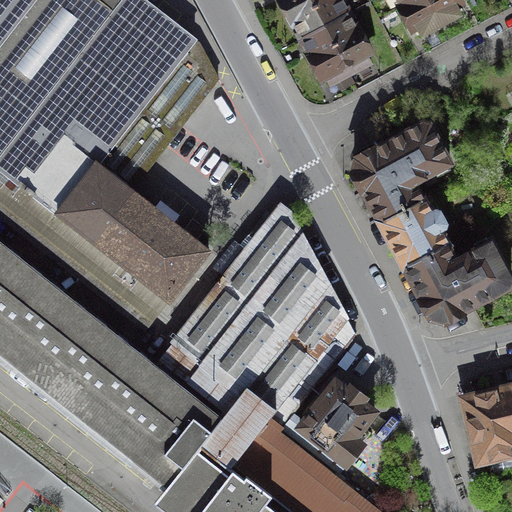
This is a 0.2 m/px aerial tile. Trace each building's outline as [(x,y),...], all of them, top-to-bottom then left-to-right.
[(0,0),(0,168),(166,299),(169,301),(209,250),(131,189),(218,79),(199,43),(144,0),(101,0),(101,1),(99,0),(0,0)] [(325,25),(311,0),(280,0),(293,22),(294,22),(303,37),(325,25)] [(311,0),(325,25),(347,14),(339,0),(311,0)] [(441,25),(427,0),(398,0),(402,5),(400,6),(413,29),(417,26),(419,31),(422,35),(441,25)] [(427,0),(441,25),(460,14),(458,10),(456,6),(460,4),(457,0),(427,0)] [(347,14),(325,25),(350,73),(370,63),(367,59),(365,54),(369,52),(357,29),(356,30),(347,14)] [(350,73),(325,25),(303,37),(311,53),(310,54),(322,77),(326,75),(329,79),(331,84),(350,73)] [(381,222),(424,199),(423,197),(421,198),(413,182),(434,170),(437,176),(449,170),(446,164),(449,163),(429,125),(428,125),(423,124),(423,123),(403,134),(403,135),(383,145),(376,149),(376,148),(358,158),(354,172),(364,190),(381,220),(380,220),(381,222)] [(0,212),(145,327),(166,299),(0,168),(0,212)] [(404,265),(447,242),(439,228),(443,226),(444,223),(430,196),(424,199),(381,222),(393,244),(404,265)] [(217,282),(219,283),(173,342),(282,428),(356,335),(290,212),(281,205),(224,277),(222,275),(220,279),(217,282)] [(447,242),(404,265),(405,267),(405,266),(422,297),(431,315),(438,317),(445,319),(462,310),(462,309),(469,306),(489,295),(489,296),(510,285),(509,284),(511,279),(492,241),(489,243),(486,237),(474,244),(477,249),(455,261),(446,244),(448,243),(447,242)] [(0,353),(166,485),(167,486),(201,443),(202,442),(221,417),(0,241),(0,353)] [(389,511),(282,428),(173,342),(172,341),(158,359),(225,412),(221,417),(202,442),(231,465),(234,465),(246,474),(294,511),(389,511)] [(347,389),(335,380),(321,398),(321,397),(313,407),(313,408),(299,426),(346,462),(361,443),(354,437),(374,410),(362,401),(365,397),(357,391),(350,386),(347,389)] [(511,408),(507,387),(485,392),(463,397),(478,461),(511,452),(511,408)] [(294,511),(246,474),(244,477),(201,443),(167,486),(166,485),(154,501),(167,511),(294,511)]
